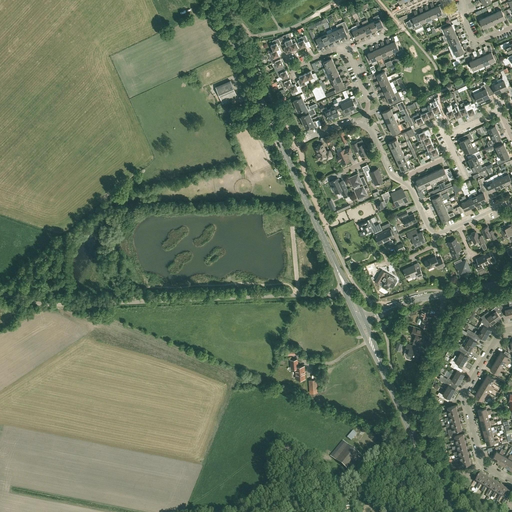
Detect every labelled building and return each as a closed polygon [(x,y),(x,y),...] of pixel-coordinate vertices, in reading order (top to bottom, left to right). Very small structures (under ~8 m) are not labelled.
[(441,9),(439,5),(434,8),(438,16),(441,14),(442,16),(447,14),(444,8),(441,9)] [(434,8),(428,10),(432,18),(438,16),(434,8)] [(414,14),(414,15),(414,16),(412,17),(412,18),(412,19),(409,20),(413,27),(414,27),(415,29),(422,26),(421,23),(417,15),(416,13),(417,13),(416,10),(413,11),(414,14)] [(432,18),(428,10),(423,13),(427,21),(432,18)] [(501,10),(496,12),(499,20),(500,20),(503,19),(504,20),(506,19),(505,17),(501,10)] [(499,20),(496,12),(490,15),(494,23),(497,21),(498,23),(501,22),(500,20),(499,20)] [(373,17),(374,21),(378,29),(379,31),(381,30),(381,29),(380,28),(383,26),(381,21),(384,20),(381,13),(373,17)] [(421,23),(427,21),(423,13),(417,15),(421,23)] [(490,15),(485,18),(488,26),(489,25),(492,24),(493,26),(495,24),(494,23),(490,15)] [(326,18),(315,23),(317,27),(323,24),(325,30),(330,28),(326,18)] [(488,26),(485,18),(479,20),(483,28),(486,27),(487,28),(490,27),(489,25),(488,26)] [(344,21),(342,22),(336,25),(342,37),(347,34),(346,33),(349,31),(344,21)] [(363,26),(360,27),(358,21),(355,22),(358,28),(361,36),(367,34),(363,26)] [(378,29),(374,21),(369,23),(372,31),(378,29)] [(451,25),(450,22),(439,27),(441,29),(443,28),(446,34),(454,30),(456,29),(456,30),(459,29),(458,26),(455,27),(454,27),(453,24),(451,25),(451,24),(451,25)] [(372,31),(369,23),(363,26),(367,34),(372,31)] [(332,31),(336,39),(337,41),(339,40),(339,38),(342,37),(336,25),(338,29),(332,31)] [(361,36),(358,28),(352,31),(356,39),(361,36)] [(317,36),(315,37),(311,29),(308,30),(315,45),(318,44),(319,47),(325,44),(321,36),(318,38),(317,36)] [(446,34),(442,36),(445,41),(448,39),(457,36),(454,30),(446,34)] [(336,39),(332,31),(327,34),(331,42),(336,39)] [(296,42),(293,43),(289,36),(288,33),(285,34),(287,37),(288,40),(292,50),(298,47),(296,42)] [(331,42),(327,34),(321,36),(325,44),(331,42)] [(305,35),(299,38),(296,39),(300,48),(306,45),(305,42),(308,41),(305,35)] [(459,41),(457,36),(448,39),(451,45),(459,41)] [(281,44),(278,38),(272,41),(273,44),(271,45),(273,51),(279,48),(278,46),(281,44)] [(286,45),(284,46),(284,44),(281,45),(285,52),(286,52),(286,53),(292,50),(288,40),(285,42),(286,45)] [(395,41),(389,44),(393,52),(399,50),(395,41)] [(459,41),(451,45),(448,46),(451,52),(462,47),(459,41)] [(511,43),(508,45),(506,42),(500,45),(501,48),(504,47),(505,50),(507,49),(508,53),(511,51),(511,43)] [(389,44),(384,46),(387,55),(393,52),(389,44)] [(375,61),(375,60),(376,59),(373,51),(372,49),(373,49),(371,46),(369,47),(370,50),(370,52),(367,54),(370,60),(367,61),(368,63),(371,62),(372,62),(373,63),(374,63),(375,62),(375,61)] [(384,46),(378,49),(382,57),(387,55),(384,46)] [(464,52),(462,47),(451,52),(454,59),(455,58),(456,60),(452,62),(454,65),(455,65),(455,66),(461,64),(458,58),(464,56),(463,53),(464,52)] [(279,48),(273,51),(271,52),(272,55),(269,56),(272,62),(278,60),(277,57),(279,55),(279,54),(281,53),(279,48)] [(382,57),(378,49),(373,51),(376,59),(382,57)] [(486,54),(490,62),(495,60),(493,54),(491,52),(490,52),(486,54)] [(486,54),(480,57),(484,65),(490,62),(486,54)] [(510,63),(511,61),(511,57),(510,59),(509,56),(502,59),(504,62),(505,65),(510,63)] [(480,57),(475,59),(478,68),(484,65),(480,57)] [(281,58),(278,60),(272,62),(273,65),(276,71),(282,69),(281,66),(283,64),(282,62),(283,62),(283,60),(282,58),(281,59),(281,58)] [(334,64),(331,58),(325,61),(323,62),(326,67),(334,64)] [(478,68),(475,59),(469,62),(473,70),(478,68)] [(336,69),(334,64),(326,67),(328,73),(336,69)] [(283,71),(282,69),(276,71),(278,77),(281,76),(283,79),(286,77),(289,76),(286,70),(283,71)] [(336,69),(328,73),(330,78),(339,75),(336,69)] [(311,71),(305,74),(307,79),(310,78),(311,81),(317,78),(315,72),(312,74),(311,71)] [(384,71),(376,75),(378,80),(387,77),(384,71)] [(307,79),(305,74),(299,76),(300,79),(297,80),(299,85),(300,86),(306,83),(309,82),(307,79)] [(502,76),(503,78),(497,80),(498,83),(502,91),(508,88),(505,83),(508,81),(505,74),(502,76)] [(339,75),(330,78),(333,84),(341,80),(339,75)] [(286,77),(283,79),(280,80),(282,86),(285,85),(287,88),(289,86),(293,85),(290,79),(287,80),(286,77)] [(389,82),(387,77),(378,80),(381,86),(389,82)] [(345,85),(346,86),(348,84),(347,82),(345,83),(344,83),(342,83),(341,80),(333,84),(335,90),(337,89),(338,92),(342,90),(341,87),(345,85)] [(238,98),(230,81),(216,87),(224,105),(238,98)] [(502,91),(498,83),(492,85),(490,81),(487,83),(490,89),(493,88),(496,94),(502,91)] [(392,88),(389,82),(381,86),(383,91),(392,88)] [(481,86),(483,90),(480,91),(484,99),(489,96),(487,91),(490,89),(487,83),(481,86)] [(293,85),(289,86),(292,92),(295,91),(296,94),(302,91),(300,86),(299,85),(297,86),(295,84),(293,85)] [(382,92),(381,92),(379,93),(380,95),(382,94),(384,95),(385,94),(386,97),(394,93),(392,88),(383,91),(382,92)] [(476,90),(473,91),(472,90),(469,91),(472,98),(475,96),(477,102),(484,99),(480,91),(477,92),(476,90)] [(400,97),(397,92),(394,93),(386,97),(389,103),(395,100),(396,102),(400,101),(398,98),(400,97)] [(303,99),(305,98),(303,93),(296,96),(297,99),(294,100),(296,106),(304,102),(303,99)] [(356,102),(353,95),(346,99),(347,101),(346,101),(350,109),(356,107),(354,103),(356,102)] [(431,107),(434,113),(440,110),(437,104),(439,104),(438,101),(438,99),(437,96),(434,98),(435,100),(432,101),(433,103),(430,104),(430,105),(431,107)] [(343,102),(342,100),(337,102),(340,109),(343,108),(344,112),(350,109),(346,101),(343,102)] [(405,108),(405,107),(402,101),(396,103),(398,106),(401,105),(402,108),(403,109),(405,108)] [(302,110),(303,112),(310,109),(308,104),(306,106),(304,102),(296,106),(298,111),(302,110)] [(340,109),(337,102),(332,105),(333,107),(330,108),(334,116),(334,117),(339,114),(337,111),(340,109)] [(466,109),(464,105),(463,102),(460,104),(462,108),(459,109),(462,115),(468,112),(466,109)] [(466,109),(468,112),(469,115),(475,112),(474,110),(477,108),(474,102),(471,104),(470,102),(464,105),(466,109)] [(453,112),(452,109),(450,104),(447,106),(449,110),(446,111),(449,118),(455,115),(453,112)] [(323,105),(320,107),(324,117),(327,115),(329,119),(334,117),(334,116),(330,108),(327,110),(326,107),(324,108),(323,105)] [(428,116),(429,117),(434,115),(434,113),(431,107),(430,105),(427,106),(427,107),(425,108),(426,111),(428,116)] [(454,106),(455,108),(452,109),(453,112),(455,115),(456,118),(462,115),(459,109),(457,105),(454,106)] [(421,116),(423,120),(429,117),(428,116),(426,111),(425,108),(424,107),(421,109),(423,113),(420,114),(421,116)] [(301,117),(303,122),(311,118),(310,115),(315,112),(313,108),(310,109),(303,112),(304,115),(301,117)] [(384,117),(393,114),(390,108),(382,112),(384,117)] [(395,119),(393,114),(384,117),(387,123),(395,119)] [(418,117),(417,114),(411,117),(413,123),(416,122),(418,124),(424,122),(423,120),(421,116),(418,117)] [(313,121),(311,118),(303,122),(306,128),(309,126),(311,129),(318,126),(315,120),(313,121)] [(397,123),(395,119),(387,123),(389,129),(400,124),(399,122),(397,123)] [(400,124),(389,129),(392,134),(400,130),(398,125),(400,124)] [(491,127),(490,124),(483,127),(486,132),(488,130),(490,134),(498,131),(495,125),(491,127)] [(428,129),(424,131),(416,135),(417,138),(420,137),(421,139),(427,137),(429,136),(430,135),(428,129)] [(498,142),(497,139),(501,137),(498,131),(490,134),(492,139),(488,141),(487,143),(488,146),(492,145),(497,142),(498,142)] [(460,141),(462,147),(471,143),(470,140),(473,138),(472,136),(470,133),(465,135),(466,139),(460,141)] [(427,137),(421,139),(420,140),(421,143),(423,146),(431,142),(429,136),(427,137)] [(401,141),(398,142),(396,139),(388,142),(391,148),(399,144),(401,143),(401,141)] [(362,140),(358,142),(357,142),(352,144),(355,152),(358,150),(361,156),(368,153),(368,152),(370,151),(370,150),(369,148),(368,148),(366,149),(362,140)] [(431,142),(423,146),(424,149),(427,148),(428,151),(434,148),(431,142)] [(495,147),(498,153),(506,149),(503,143),(499,146),(497,142),(492,145),(488,146),(485,148),(486,151),(495,147)] [(401,143),(399,144),(391,148),(393,153),(402,150),(399,144),(402,143),(401,143)] [(471,143),(462,147),(465,152),(471,150),(473,153),(478,151),(477,147),(474,149),(471,143)] [(315,147),(318,154),(315,155),(317,160),(321,159),(320,159),(326,156),(327,159),(332,156),(329,151),(326,152),(323,144),(315,147)] [(347,154),(352,152),(350,147),(345,149),(344,149),(337,152),(339,156),(336,157),(337,161),(341,160),(342,164),(350,161),(347,154)] [(428,151),(427,151),(425,152),(426,155),(428,154),(431,160),(440,156),(438,153),(436,147),(434,148),(428,151)] [(506,149),(498,153),(495,154),(496,157),(499,156),(501,159),(496,160),(498,164),(505,160),(504,157),(509,155),(506,149)] [(404,155),(402,150),(393,153),(396,159),(404,155)] [(473,157),(468,159),(471,165),(479,162),(478,159),(481,157),(479,151),(478,151),(473,153),(472,154),(473,157)] [(406,159),(404,155),(396,159),(398,164),(407,161),(409,160),(408,158),(406,159)] [(409,160),(407,161),(398,164),(401,170),(407,167),(409,170),(414,167),(413,164),(411,165),(410,163),(408,164),(407,161),(409,160)] [(479,162),(471,165),(473,171),(479,169),(480,172),(487,169),(486,166),(481,167),(479,162)] [(443,167),(438,170),(441,178),(444,177),(445,179),(448,177),(449,180),(454,178),(451,171),(450,171),(446,173),(444,168),(443,167)] [(371,171),(370,168),(364,171),(368,181),(372,179),(374,182),(375,184),(376,184),(376,185),(377,185),(378,186),(379,185),(379,184),(379,183),(380,183),(380,182),(382,181),(379,174),(380,174),(378,168),(371,171)] [(506,175),(503,176),(506,184),(511,182),(510,177),(508,174),(506,169),(504,170),(506,175)] [(438,170),(432,172),(436,180),(441,178),(438,170)] [(498,172),(498,173),(500,177),(497,179),(501,187),(501,186),(502,188),(505,187),(504,185),(506,184),(503,176),(500,171),(498,172)] [(436,180),(432,172),(427,175),(430,183),(436,180)] [(364,196),(367,195),(363,186),(366,184),(363,176),(360,178),(358,174),(349,178),(358,199),(359,199),(360,200),(361,200),(362,200),(363,199),(364,198),(364,197),(364,196)] [(494,180),(492,181),(495,189),(501,187),(497,179),(495,174),(492,176),(494,180)] [(430,183),(427,175),(421,177),(425,185),(430,183)] [(417,183),(414,184),(417,191),(426,187),(425,185),(421,177),(416,180),(417,183)] [(484,180),(483,177),(480,179),(483,184),(486,183),(490,192),(495,189),(492,181),(490,177),(484,180)] [(339,181),(338,178),(330,182),(336,193),(341,190),(344,197),(349,195),(343,180),(339,181)] [(445,189),(440,192),(428,197),(429,200),(432,199),(434,204),(442,200),(446,198),(447,198),(449,197),(447,192),(453,189),(452,186),(445,189)] [(481,188),(479,189),(481,193),(478,195),(481,203),(487,200),(481,188)] [(408,203),(406,198),(403,191),(397,194),(396,191),(391,193),(396,203),(397,206),(399,205),(403,204),(404,205),(408,203)] [(476,191),(471,194),(476,205),(481,203),(478,195),(476,191)] [(470,198),(467,200),(470,208),(476,205),(471,194),(470,193),(468,194),(470,198)] [(470,208),(467,200),(465,195),(462,196),(464,201),(461,202),(464,210),(470,208)] [(442,200),(434,204),(437,209),(445,206),(451,203),(450,200),(444,203),(442,200)] [(376,203),(379,210),(384,208),(381,201),(376,203)] [(349,203),(336,209),(338,212),(351,207),(349,203)] [(446,209),(445,206),(437,209),(439,215),(447,211),(452,209),(450,207),(446,209)] [(417,221),(413,213),(408,215),(406,210),(398,214),(399,217),(401,216),(406,226),(417,221)] [(447,211),(439,215),(442,221),(454,215),(453,212),(449,214),(447,211)] [(372,222),(371,218),(367,220),(368,221),(360,225),(365,234),(372,231),(374,233),(382,230),(379,223),(375,225),(373,221),(372,222)] [(504,223),(505,226),(501,228),(504,236),(507,234),(510,235),(511,234),(511,237),(510,239),(511,243),(511,242),(511,223),(506,226),(504,222),(504,223)] [(496,237),(493,228),(490,230),(488,226),(481,229),(485,237),(489,235),(491,239),(496,237)] [(389,228),(377,234),(374,235),(379,244),(394,238),(389,228)] [(410,240),(412,239),(415,246),(426,241),(421,231),(418,233),(416,229),(406,233),(410,240)] [(484,242),(481,235),(479,236),(476,231),(470,234),(474,243),(478,241),(479,244),(484,242)] [(459,244),(458,245),(455,239),(448,242),(453,252),(451,253),(453,258),(459,256),(457,251),(461,249),(459,244)] [(395,250),(397,249),(398,251),(404,249),(402,243),(393,247),(395,250)] [(493,255),(491,256),(489,253),(476,259),(478,262),(475,264),(477,270),(483,267),(482,265),(489,262),(493,260),(494,259),(494,258),(494,257),(493,255)] [(441,257),(437,259),(435,256),(429,259),(429,258),(424,260),(428,269),(436,265),(438,268),(444,265),(441,257)] [(466,260),(462,261),(461,259),(454,262),(455,264),(455,265),(460,275),(464,273),(465,277),(469,275),(467,272),(471,270),(466,260)] [(422,275),(419,267),(416,269),(414,265),(409,268),(408,267),(403,269),(407,278),(411,276),(411,275),(416,273),(418,277),(422,275)] [(382,270),(377,278),(374,282),(379,284),(381,280),(384,282),(382,286),(386,289),(389,285),(393,287),(395,283),(391,281),(394,277),(382,270)] [(498,313),(501,310),(500,309),(499,306),(498,305),(495,307),(489,311),(496,320),(501,317),(500,316),(498,313)] [(503,308),(502,306),(499,306),(500,309),(501,310),(504,309),(504,310),(505,309),(507,317),(511,316),(511,315),(510,308),(510,306),(504,308),(503,308)] [(480,317),(482,318),(484,320),(486,319),(485,317),(486,316),(487,316),(487,317),(492,324),(496,320),(489,311),(489,310),(480,317)] [(417,323),(421,325),(420,325),(428,328),(431,317),(426,316),(428,313),(422,311),(420,316),(423,317),(422,319),(419,318),(418,319),(417,322),(417,323)] [(490,330),(491,329),(482,324),(481,326),(479,325),(478,328),(481,330),(488,334),(489,333),(490,334),(492,331),(490,330)] [(420,346),(421,341),(423,342),(425,335),(420,333),(421,330),(414,327),(411,334),(415,335),(414,339),(413,343),(420,346)] [(473,335),(474,336),(479,339),(481,336),(485,339),(485,338),(487,339),(489,336),(487,335),(488,334),(481,330),(479,332),(476,330),(473,335)] [(464,340),(467,342),(474,346),(477,341),(472,338),(474,336),(473,335),(467,332),(466,335),(467,335),(464,340)] [(460,344),(459,347),(466,351),(467,348),(471,351),(474,346),(467,342),(465,344),(461,343),(460,344)] [(412,355),(412,358),(417,360),(419,353),(416,352),(417,347),(407,343),(405,349),(409,350),(407,353),(412,355)] [(467,361),(469,358),(467,357),(468,356),(464,354),(466,351),(459,347),(457,350),(461,352),(458,357),(465,361),(466,360),(467,361)] [(501,352),(498,356),(509,363),(510,361),(507,359),(508,356),(501,352)] [(498,356),(495,361),(503,365),(505,362),(508,364),(509,363),(498,356)] [(458,357),(455,361),(462,366),(465,361),(458,357)] [(297,359),(296,359),(291,360),(291,367),(296,367),(297,379),(299,379),(299,380),(303,379),(303,378),(305,378),(304,366),(298,366),(297,359)] [(495,361),(493,365),(504,371),(505,370),(501,368),(503,365),(495,361)] [(504,371),(493,365),(490,369),(498,374),(499,371),(503,373),(504,371)] [(464,374),(457,370),(454,374),(461,379),(464,374)] [(451,372),(448,377),(446,380),(453,384),(454,381),(459,384),(461,379),(454,374),(451,372)] [(485,378),(492,383),(494,380),(497,382),(498,380),(495,378),(488,374),(485,378)] [(485,378),(482,383),(493,389),(494,387),(491,385),(492,383),(485,378)] [(317,379),(308,380),(309,393),(318,393),(317,379)] [(451,386),(453,384),(446,380),(445,382),(448,385),(445,389),(453,394),(455,389),(451,386)] [(482,383),(480,387),(487,392),(489,389),(492,391),(493,389),(482,383)] [(480,387),(477,392),(488,398),(489,396),(486,394),(487,392),(480,387)] [(445,389),(442,394),(450,399),(453,394),(445,389)] [(488,398),(477,392),(474,396),(482,401),(484,398),(487,400),(488,398)] [(457,411),(457,408),(458,407),(458,405),(456,405),(447,407),(448,411),(443,412),(444,415),(449,413),(457,411)] [(449,413),(450,417),(445,418),(445,420),(450,419),(459,417),(458,413),(460,413),(459,411),(457,411),(449,413)] [(491,411),(479,414),(480,419),(489,417),(488,414),(492,413),(491,411)] [(450,419),(451,422),(446,424),(447,426),(452,425),(460,423),(459,419),(461,419),(461,416),(459,417),(450,419)] [(494,421),(481,424),(483,429),(491,427),(490,424),(494,423),(494,421)] [(452,425),(452,428),(448,430),(449,435),(456,433),(456,430),(462,429),(461,425),(463,425),(462,422),(460,423),(452,425)] [(351,441),(357,435),(353,431),(347,437),(351,441)] [(496,431),(484,434),(485,439),(494,437),(493,434),(497,433),(496,431)] [(465,440),(465,439),(464,436),(466,436),(465,433),(463,434),(454,436),(455,439),(450,441),(451,443),(456,442),(465,440)] [(456,442),(457,445),(452,446),(452,449),(457,448),(457,447),(466,445),(465,442),(467,441),(466,439),(465,439),(465,440),(456,442)] [(348,445),(335,461),(348,471),(361,455),(348,445)] [(457,447),(457,448),(458,451),(453,452),(454,455),(459,453),(468,451),(467,448),(468,447),(468,445),(466,445),(457,447)] [(496,461),(503,450),(501,449),(499,452),(496,451),(492,458),(496,461)] [(503,450),(496,461),(501,464),(505,456),(503,454),(505,451),(503,450)] [(459,453),(460,457),(455,458),(455,460),(460,459),(469,457),(468,453),(470,453),(469,451),(468,451),(459,453)] [(508,458),(505,456),(501,464),(505,466),(511,455),(510,454),(508,458)] [(460,459),(461,463),(456,464),(458,469),(465,467),(464,465),(471,463),(470,459),(471,459),(471,456),(469,457),(460,459)] [(475,482),(479,484),(476,488),(478,490),(481,485),(485,477),(482,476),(483,474),(481,473),(475,482)] [(481,485),(484,487),(481,491),(483,493),(486,488),(490,481),(490,480),(487,479),(488,477),(486,476),(485,477),(481,485)] [(334,487),(333,479),(326,480),(326,479),(321,480),(322,488),(327,487),(327,488),(334,487)] [(486,488),(489,490),(486,494),(488,496),(491,491),(496,484),(493,482),(493,480),(491,479),(490,480),(490,481),(486,488)] [(496,484),(491,491),(494,493),(491,497),(494,499),(496,494),(501,487),(498,485),(499,483),(496,482),(496,484)] [(496,494),(499,496),(497,501),(499,502),(501,497),(506,490),(503,488),(504,486),(502,485),(501,487),(496,494)] [(502,504),(504,505),(506,501),(507,501),(511,493),(508,491),(509,489),(507,488),(506,490),(501,497),(504,499),(502,504)]
